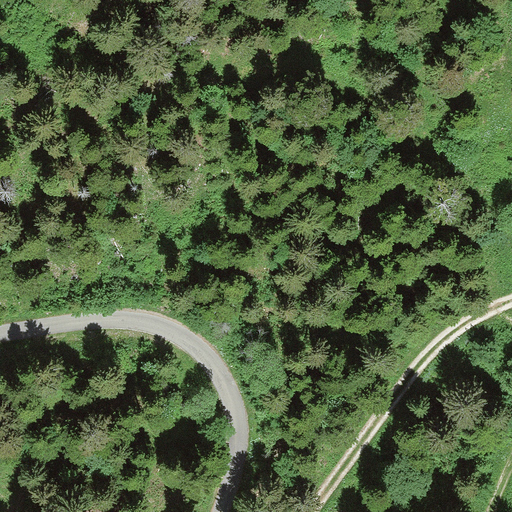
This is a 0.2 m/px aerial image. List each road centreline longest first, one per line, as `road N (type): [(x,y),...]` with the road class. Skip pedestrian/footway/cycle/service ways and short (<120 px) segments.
road 1 (unclassified): [(214,511),(234,447),(226,389),(184,333),(149,321),(76,320),(0,337)]
road 2 (track): [(316,511),(425,358),(463,322),(511,302)]
